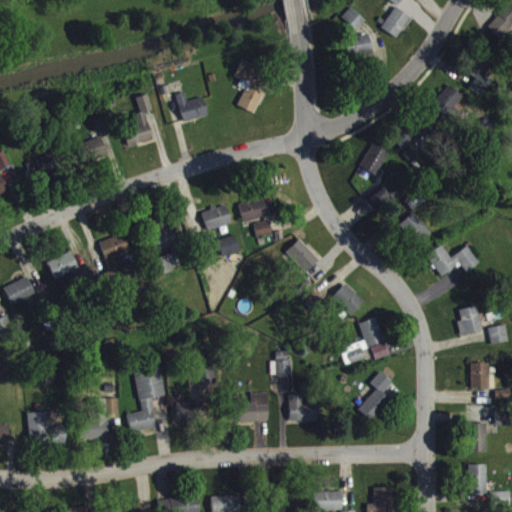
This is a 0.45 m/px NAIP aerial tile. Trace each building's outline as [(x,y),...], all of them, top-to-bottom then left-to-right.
[(388,0),(385,5),(398,14),(408,0),(407,0),(388,0)] [(511,8),(489,33),(504,47),(511,38),(511,8)] [(354,40),(365,29),(352,15),(341,26),(354,40)] [(398,46),(411,25),(394,15),(382,37),(398,46)] [(350,71),(374,65),(369,44),(344,51),(350,71)] [(469,85),(482,87),(487,67),(473,64),(469,85)] [(235,85),(241,88),(238,95),(245,98),(238,114),(255,122),(265,98),(251,92),(258,76),(242,69),(235,85)] [(451,129),(470,108),(451,91),(432,112),(451,129)] [(177,103),(183,130),(208,125),(204,106),(187,110),(185,101),(177,103)] [(153,148),(146,121),(153,119),(148,103),(136,106),(140,121),(135,122),(138,133),(124,137),(129,155),(153,148)] [(402,159),(424,144),(412,128),(391,143),(402,159)] [(107,164),(102,146),(79,152),(84,170),(107,164)] [(361,176),(378,183),(389,160),(372,152),(361,176)] [(0,161),(0,178),(10,175),(5,159),(0,161)] [(35,189),(62,175),(53,159),(27,173),(35,189)] [(0,182),(0,202),(8,200),(2,182),(0,182)] [(374,220),(391,206),(381,194),(364,207),(374,220)] [(267,226),(265,206),(240,209),(243,229),(267,226)] [(233,232),(227,213),(203,221),(208,240),(233,232)] [(432,242),(414,221),(398,234),(417,255),(432,242)] [(255,231),(257,246),(273,244),(271,229),(255,231)] [(151,234),(154,258),(178,255),(176,231),(151,234)] [(100,251),(110,278),(124,273),(120,265),(131,261),(124,242),(100,251)] [(241,260),(235,243),(218,249),(224,266),(241,260)] [(287,260),(305,281),(319,267),(301,247),(287,260)] [(442,285),(461,272),(466,281),(480,271),(469,254),(452,266),(443,253),(427,264),(442,285)] [(48,269),(55,287),(78,278),(72,261),(48,269)] [(152,268),(156,285),(175,280),(172,264),(152,268)] [(11,313),(36,303),(28,285),(4,295),(11,313)] [(331,308),(349,326),(365,310),(346,292),(331,308)] [(483,339),(477,314),(460,318),(462,329),(458,330),(461,344),(483,339)] [(0,327),(0,345),(13,340),(6,325),(0,327)] [(360,332),(366,350),(341,358),(346,374),(366,367),(363,357),(385,350),(377,326),(360,332)] [(489,337),(492,353),(510,350),(507,333),(489,337)] [(373,355),(376,368),(389,365),(387,352),(373,355)] [(291,361),(277,360),(277,370),(272,370),(271,383),(290,384),(291,361)] [(471,372),(472,398),(491,397),(490,371),(471,372)] [(131,441),(157,437),(152,406),(166,404),(161,376),(135,380),(142,420),(128,423),(131,441)] [(200,406),(216,405),(215,377),(199,377),(200,406)] [(370,392),(377,398),(358,418),(371,429),(391,407),(384,402),(393,391),(381,380),(370,392)] [(269,430),(269,401),(252,402),(252,412),(235,412),(235,431),(269,430)] [(291,429),(319,428),(318,408),(303,408),(303,403),(290,403),(291,429)] [(119,421),(119,407),(106,407),(106,422),(119,421)] [(177,411),(178,430),(201,429),(201,410),(177,411)] [(496,434),(511,434),(511,419),(497,419),(496,434)] [(29,421),(30,454),(66,453),(66,435),(50,436),(50,420),(29,421)] [(80,429),(80,448),(109,447),(109,428),(80,429)] [(10,432),(0,431),(0,451),(9,452),(10,432)] [(488,461),(487,432),(470,432),(470,461),(488,461)] [(488,501),(487,473),(469,473),(469,502),(488,501)] [(393,511),(393,496),(374,496),(374,511),(393,511)] [(343,511),(343,500),(316,501),(315,511),(343,511)] [(510,500),(492,500),(492,511),(510,511),(510,500)]
